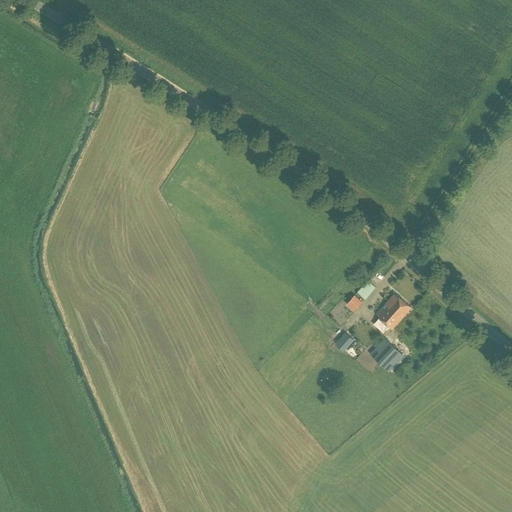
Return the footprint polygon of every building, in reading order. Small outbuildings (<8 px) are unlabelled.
[(373,281),(361,292),(368,299),(380,288),(373,281)] [(411,307),(395,293),(376,314),(392,329),(411,307)] [(354,311),(358,307),(350,300),(346,304),(354,311)] [(344,351),(354,339),(345,332),(335,343),(344,351)] [(389,371),(404,356),(385,338),(370,353),(389,371)] [(325,379),(306,399),(312,405),(332,385),(325,379)]
